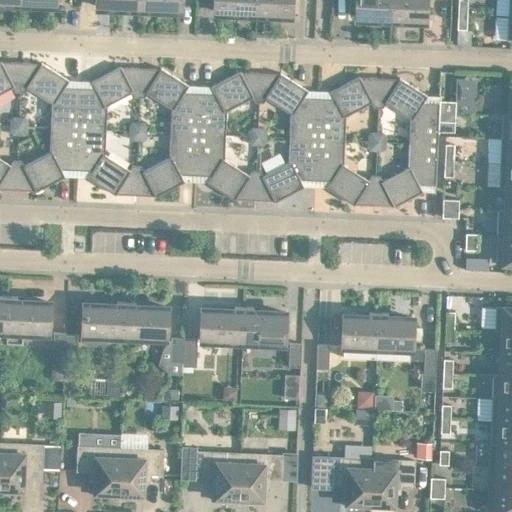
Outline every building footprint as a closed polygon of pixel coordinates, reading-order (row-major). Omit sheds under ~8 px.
[(128,12),(138,13),(138,0),(97,0),(98,6),(97,6),(97,7),(128,9),(128,12)] [(138,0),(138,13),(148,13),(148,9),(179,11),(179,9),(179,0),(138,0)] [(246,17),(256,18),(256,0),(216,0),(216,11),(215,11),(215,12),(246,14),(246,17)] [(256,0),(256,18),(266,18),(266,14),(290,16),(290,14),(289,14),(289,0),(256,0)] [(390,23),(391,0),(357,0),(357,17),(357,18),(381,19),(381,23),(390,23)] [(391,0),(390,23),(400,24),(400,20),(424,21),(424,20),(424,0),(391,0)] [(458,0),(458,15),(467,15),(467,0),(458,0)] [(467,15),(458,15),(457,30),(466,30),(467,15)] [(0,93),(13,87),(15,92),(20,92),(21,63),(2,62),(1,61),(0,61),(0,93)] [(50,127),(78,129),(80,88),(66,87),(66,85),(69,81),(41,63),(40,64),(21,63),(20,92),(24,92),(27,88),(51,103),(50,127)] [(80,88),(78,129),(105,130),(106,105),(132,92),(134,97),(139,97),(140,68),(121,68),(120,66),(91,81),(93,86),(93,89),(80,88)] [(170,133),(197,134),(199,93),(186,93),(186,90),(188,86),(161,68),(160,69),(140,68),(139,97),(143,97),(146,93),(171,108),(170,133)] [(199,93),(197,134),(225,135),(226,111),(251,97),(254,102),(258,102),(260,74),(241,73),(240,71),(211,87),(213,91),(213,94),(199,93)] [(289,138),(317,139),(318,98),(305,98),(305,95),(308,91),(280,73),(279,74),(260,74),(258,102),(263,102),(266,98),(290,113),(289,138)] [(318,98),(317,139),(344,140),(345,116),(371,102),(373,107),(378,107),(379,79),(360,78),(359,77),(330,92),(332,96),(332,99),(318,98)] [(409,118),(408,143),(437,144),(438,131),(438,121),(438,112),(439,103),(424,103),(424,100),(427,96),(399,78),(398,80),(379,79),(378,107),(382,108),(385,103),(409,118)] [(455,104),(439,103),(438,112),(455,113),(455,104)] [(438,112),(438,121),(454,122),(455,113),(438,112)] [(502,114),(500,139),(511,139),(511,115),(509,115),(509,114),(502,114)] [(10,120),(10,126),(19,126),(19,117),(12,117),(10,120)] [(19,117),(19,126),(28,126),(28,120),(25,117),(19,117)] [(438,121),(438,131),(454,132),(454,122),(438,121)] [(129,125),(129,131),(138,131),(138,122),(131,122),(129,125)] [(138,122),(138,131),(147,131),(147,125),(144,122),(138,122)] [(10,126),(9,132),(12,135),(18,135),(19,126),(10,126)] [(19,126),(18,135),(25,135),(28,132),(28,126),(19,126)] [(63,169),(76,170),(78,129),(50,127),(49,152),(24,165),(21,160),(17,160),(15,189),(35,190),(36,192),(65,176),(63,172),(63,169)] [(248,130),(248,136),(257,136),(257,128),(251,127),(248,130)] [(257,128),(257,136),(266,136),(266,130),(264,128),(257,128)] [(116,194),(135,195),(136,165),(132,165),(129,170),(104,154),(105,130),(78,129),(76,170),(90,170),(90,173),(87,177),(115,195),(116,194)] [(129,131),(128,137),(131,140),(138,140),(138,131),(129,131)] [(138,131),(138,140),(144,140),(147,137),(147,131),(138,131)] [(368,135),(368,141),(377,141),(377,132),(371,132),(368,135)] [(377,132),(377,141),(386,141),(386,135),(383,133),(377,132)] [(182,174),(195,175),(197,134),(170,133),(169,157),(143,170),(140,166),(136,165),(135,195),(154,195),(155,197),(184,182),(182,177),(182,174)] [(235,199),(254,200),(255,170),(251,170),(248,175),(224,159),(225,135),(197,134),(195,175),(209,176),(209,178),(207,182),(234,200),(235,199)] [(248,136),(248,142),(250,145),(257,145),(257,136),(248,136)] [(257,136),(257,145),(263,145),(266,143),(266,136),(257,136)] [(301,179),(315,180),(317,139),(289,138),(288,162),(262,176),(260,171),(255,170),(254,200),(274,200),(274,202),(303,187),(301,182),(301,179)] [(354,204),(374,205),(375,176),(370,175),(367,180),(343,165),(344,140),(317,139),(315,180),(329,181),(328,184),(326,188),(354,205),(354,204)] [(511,139),(500,139),(499,163),(511,163),(511,139)] [(368,141),(368,147),(370,150),(377,150),(377,141),(368,141)] [(377,141),(377,150),(383,150),(386,148),(386,141),(377,141)] [(375,176),(374,205),(393,206),(394,207),(423,192),(421,187),(421,185),(435,186),(437,144),(408,143),(407,167),(382,181),(379,176),(375,176)] [(445,144),(444,161),(453,161),(454,145),(445,144)] [(0,188),(15,189),(17,160),(12,160),(9,165),(0,158),(0,188)] [(453,161),(444,161),(443,177),(452,177),(453,161)] [(498,187),(506,188),(506,187),(511,187),(511,163),(499,163),(498,187)] [(497,210),(496,235),(511,235),(511,211),(505,211),(505,210),(497,210)] [(465,234),(465,250),(476,250),(476,234),(465,234)] [(511,235),(496,235),(495,260),(502,261),(502,264),(505,264),(504,267),(511,267),(511,235)] [(7,297),(6,331),(5,343),(17,343),(18,332),(47,333),(47,331),(48,304),(48,302),(17,301),(17,297),(7,297)] [(83,334),(124,336),(125,302),(116,302),(116,305),(84,304),(84,305),(85,305),(83,333),(83,334)] [(125,302),(124,336),(165,338),(165,337),(164,337),(166,309),(166,307),(135,306),(135,302),(125,302)] [(494,331),(501,331),(502,330),(511,330),(511,304),(505,304),(505,307),(495,306),(494,331)] [(201,339),(242,341),(243,307),(234,307),(234,310),(202,309),(202,310),(203,310),(202,338),(201,338),(201,339)] [(243,307),(242,341),(283,343),(283,342),(284,314),(284,312),(253,311),(253,308),(243,307)] [(343,345),(376,347),(378,313),(368,312),(368,316),(344,315),(344,316),(345,316),(343,344),(343,345)] [(445,312),(445,327),(454,327),(454,312),(445,312)] [(378,313),(376,347),(410,349),(410,347),(411,319),(412,318),(388,317),(388,313),(378,313)] [(454,327),(445,327),(444,342),(453,342),(454,327)] [(511,330),(502,330),(501,331),(501,353),(511,353),(511,330)] [(52,356),(64,357),(65,333),(53,332),(52,356)] [(65,333),(64,357),(76,357),(77,333),(65,333)] [(170,361),(182,362),(183,338),(171,337),(170,361)] [(183,338),(182,362),(182,366),(196,367),(197,339),(183,338)] [(288,367),(300,367),(301,344),(289,343),(288,367)] [(317,344),(316,368),(328,369),(329,345),(317,344)] [(424,349),(423,372),(435,373),(436,349),(424,349)] [(511,353),(501,353),(500,375),(500,376),(511,376),(511,353)] [(443,360),(443,374),(452,374),(452,360),(443,360)] [(51,363),(51,380),(63,380),(64,364),(51,363)] [(421,373),(420,391),(434,391),(435,373),(421,373)] [(452,374),(443,374),(442,388),(451,388),(452,374)] [(492,375),(491,398),(511,399),(511,376),(500,376),(500,375),(492,375)] [(107,378),(107,395),(118,395),(119,378),(107,378)] [(162,394),(162,399),(178,399),(178,389),(162,394)] [(315,393),(314,406),(326,406),(326,393),(315,393)] [(374,395),(374,409),(392,410),(392,400),(392,395),(374,395)] [(511,399),(491,398),(490,421),(511,421),(511,399)] [(392,400),(392,410),(402,410),(402,400),(392,400)] [(441,405),(441,419),(450,420),(450,405),(441,405)] [(162,406),(161,419),(177,419),(177,406),(162,406)] [(314,408),(313,422),(325,423),(326,408),(314,408)] [(278,409),(278,424),(294,425),(295,409),(278,409)] [(450,420),(441,419),(440,433),(449,434),(450,420)] [(489,445),(497,445),(497,444),(511,444),(511,421),(490,421),(489,445)] [(416,442),(416,458),(430,459),(430,443),(416,442)] [(0,452),(0,488),(6,489),(6,492),(22,493),(23,476),(27,476),(27,478),(28,478),(29,469),(42,469),(43,445),(29,444),(29,454),(1,453),(0,452)] [(497,445),(496,466),(496,467),(511,467),(511,444),(497,444),(497,445)] [(110,493),(118,494),(120,448),(78,446),(76,471),(90,471),(89,480),(91,480),(91,479),(95,479),(94,496),(110,497),(110,493)] [(120,448),(118,494),(126,494),(126,498),(142,498),(143,481),(147,482),(147,483),(148,483),(148,474),(162,474),(163,450),(120,448)] [(439,450),(439,465),(448,465),(448,451),(439,450)] [(230,499),(238,499),(240,453),(197,451),(196,476),(210,477),(209,485),(211,485),(211,484),(215,484),(214,501),(230,502),(230,499)] [(240,453),(238,499),(246,499),(246,503),(262,503),(262,486),(267,487),(267,488),(268,488),(268,479),(282,480),(283,455),(240,453)] [(361,504),(370,504),(372,459),(313,456),(311,488),(341,489),(341,491),(342,491),(342,490),(346,490),(346,507),(361,508),(361,504)] [(372,459),(370,504),(378,505),(378,508),(393,509),(394,492),(398,492),(398,493),(400,493),(400,485),(413,485),(414,461),(372,459)] [(489,466),(487,489),(511,490),(511,467),(496,467),(496,466),(489,466)] [(430,478),(430,487),(444,487),(444,478),(430,478)] [(444,487),(430,487),(429,498),(443,499),(444,487)] [(511,511),(511,490),(487,489),(486,511),(511,511)]
